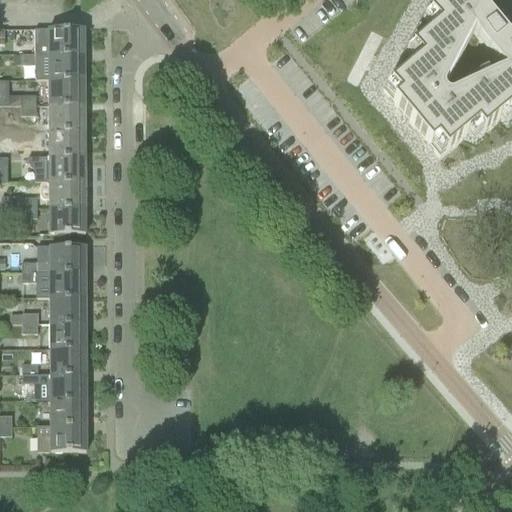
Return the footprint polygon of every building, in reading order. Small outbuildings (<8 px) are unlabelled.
[(430,0),(381,94),(412,130),(422,143),(433,155),(437,160),(460,141),(464,138),(475,129),(481,136),(496,123),(497,122),(507,114),(511,119),(511,3),(509,0),(430,0)] [(47,32),(33,33),(33,58),(34,58),(47,58),(83,58),(83,32),(47,32)] [(34,58),(33,58),(19,58),(19,68),(34,68),(34,58)] [(47,58),(34,58),(34,68),(34,84),(47,84),(83,83),(83,58),(47,58)] [(83,83),(47,84),(47,109),(83,109),(83,83)] [(19,109),(35,109),(35,99),(19,99),(19,109)] [(35,109),(19,109),(19,120),(35,120),(35,109)] [(83,135),(83,109),(47,109),(47,135),(83,135)] [(83,160),(83,135),(47,135),(47,160),(83,160)] [(20,160),(35,160),(35,150),(20,150),(20,160)] [(35,171),(35,160),(20,160),(20,171),(35,171)] [(83,160),(47,160),(47,186),(83,186),(83,160)] [(47,186),(47,187),(39,187),(39,198),(41,202),(48,202),(48,211),(84,211),(83,186),(47,186)] [(20,212),(35,212),(35,201),(20,201),(20,212)] [(84,211),(48,211),(48,238),(84,237),(84,211)] [(35,212),(20,212),(20,222),(35,222),(35,212)] [(47,266),(36,266),(20,266),(20,276),(36,276),(47,276),(84,276),(84,250),(47,250),(47,266)] [(36,276),(20,276),(20,286),(36,286),(36,276)] [(84,301),(84,276),(47,276),(48,302),(84,301)] [(84,327),(84,301),(48,302),(48,327),(84,327)] [(36,317),(20,317),(8,317),(9,328),(20,328),(20,327),(36,327),(36,317)] [(36,337),(36,327),(20,327),(20,328),(21,337),(36,337)] [(84,353),(84,327),(48,327),(48,353),(84,353)] [(84,378),(84,353),(48,353),(48,378),(84,378)] [(21,378),(36,378),(36,368),(21,368),(21,378)] [(36,389),(36,378),(21,378),(21,389),(36,389)] [(84,378),(48,378),(48,404),(84,404),(84,378)] [(85,429),(84,404),(48,404),(48,430),(85,429)] [(10,420),(0,420),(0,429),(10,430),(10,420)] [(10,430),(0,429),(0,439),(10,440),(10,430)] [(85,429),(48,430),(48,431),(37,431),(37,430),(35,430),(36,456),(85,456),(85,429)]
